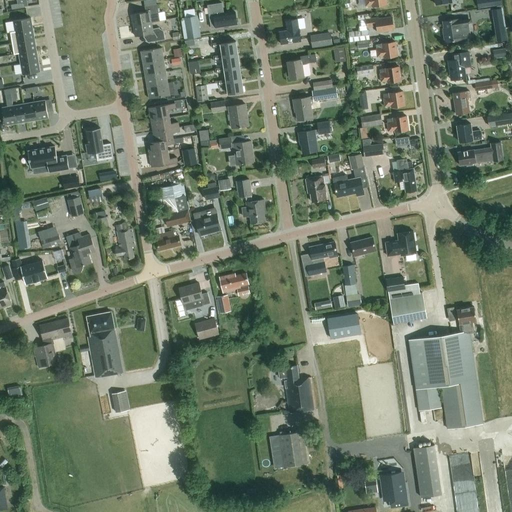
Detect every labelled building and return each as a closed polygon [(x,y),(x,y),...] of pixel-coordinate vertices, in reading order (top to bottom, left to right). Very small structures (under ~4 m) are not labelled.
[(221,3),(207,5),(209,16),(213,15),(215,27),(223,26),(225,28),(228,27),(230,25),(237,23),(235,12),(228,13),(228,12),(223,13),(221,3)] [(132,14),(134,25),(152,22),(151,22),(160,21),(157,4),(145,6),(146,12),(132,14)] [(494,8),(499,40),(509,39),(505,6),(494,8)] [(185,39),(201,36),(197,15),(184,17),(184,19),(181,19),(185,39)] [(376,26),(377,33),(394,30),(392,17),(379,19),(379,17),(366,19),(367,27),(376,26)] [(33,28),(31,18),(13,21),(15,31),(33,28)] [(301,41),(300,38),(304,38),(303,28),(299,29),(298,18),(285,20),(287,31),(279,32),(281,44),(301,41)] [(445,42),(462,40),(462,39),(471,38),(468,19),(459,20),(458,19),(443,21),(445,35),(444,35),(445,42)] [(153,29),(152,22),(134,25),(136,36),(150,34),(151,42),(165,40),(164,31),(160,32),(160,28),(153,29)] [(35,39),(33,28),(15,31),(10,32),(12,43),(35,39)] [(349,32),(350,42),(369,40),(368,30),(349,32)] [(331,34),(311,37),(312,48),(333,45),(331,34)] [(36,50),(35,39),(12,43),(14,54),(19,53),(36,50)] [(356,41),(357,48),(369,47),(369,40),(356,41)] [(236,41),(220,44),(220,42),(211,44),(212,48),(221,47),(222,55),(238,52),(236,41)] [(383,56),(383,58),(398,56),(396,42),(381,44),(376,45),(377,57),(383,56)] [(335,48),(338,61),(348,59),(346,46),(335,48)] [(141,51),(143,63),(164,59),(162,47),(141,51)] [(506,57),(505,48),(493,50),(494,59),(506,57)] [(19,53),(21,64),(38,61),(36,50),(19,53)] [(451,80),(452,80),(455,81),(456,79),(466,78),(464,68),(472,66),(469,51),(452,54),(453,60),(448,61),(450,74),(448,76),(451,78),(451,80)] [(223,59),(224,67),(239,65),(238,52),(222,55),(213,56),(214,61),(223,59)] [(315,54),(310,55),(300,56),(301,60),(287,62),(290,78),(304,76),(302,64),(316,62),(315,54)] [(143,63),(145,75),(166,71),(164,59),(143,63)] [(193,72),(202,71),(201,60),(191,61),(193,72)] [(40,72),(38,61),(21,64),(23,75),(40,72)] [(225,72),(226,80),(241,77),(239,65),(224,67),(215,69),(216,73),(225,72)] [(354,74),(358,74),(373,72),(372,65),(357,68),(353,69),(354,74)] [(387,81),(387,83),(401,81),(399,67),(385,69),(379,69),(381,82),(387,81)] [(145,75),(147,87),(168,83),(166,71),(145,75)] [(241,77),(226,80),(217,81),(218,86),(227,84),(228,94),(243,92),(241,77)] [(476,91),(498,87),(497,79),(475,83),(476,91)] [(313,83),(314,89),(333,87),(332,80),(313,83)] [(168,83),(147,87),(149,99),(170,95),(168,83)] [(208,99),(206,85),(196,86),(197,101),(208,99)] [(333,88),(333,87),(314,89),(314,91),(312,91),(313,96),(293,99),(294,108),(296,107),(298,120),(312,117),(310,102),(338,98),(336,87),(333,88)] [(391,106),(391,107),(405,105),(403,91),(388,94),(388,93),(383,94),(385,107),(391,106)] [(456,114),(469,112),(468,100),(471,100),(469,91),(453,93),(456,114)] [(38,120),(48,118),(45,100),(34,102),(38,120)] [(174,101),(175,103),(149,107),(151,121),(170,118),(169,110),(182,107),(181,100),(174,101)] [(245,104),(225,107),(225,101),(211,103),(212,112),(229,109),(231,128),(248,126),(246,113),(247,113),(245,104)] [(34,102),(24,104),(27,122),(38,120),(34,102)] [(13,106),(16,123),(27,122),(24,104),(13,106)] [(5,125),(16,123),(13,106),(2,108),(5,125)] [(511,112),(487,116),(489,127),(511,123),(511,112)] [(362,127),(382,124),(381,114),(360,117),(362,127)] [(394,130),(395,132),(409,130),(407,116),(392,118),(387,119),(388,131),(394,130)] [(170,118),(151,121),(153,131),(179,127),(178,122),(171,123),(170,118)] [(304,153),(317,151),(315,134),(319,134),(331,132),(329,122),(317,124),(318,130),(315,130),(298,132),(300,141),(302,140),(304,153)] [(481,138),(482,138),(481,131),(480,131),(472,132),(471,124),(457,126),(459,142),(481,139),(481,138)] [(179,127),(153,131),(155,142),(173,139),(172,133),(180,132),(180,131),(185,130),(185,126),(179,127)] [(86,144),(87,154),(96,153),(97,161),(113,158),(111,143),(103,144),(100,128),(86,130),(88,143),(86,144)] [(199,131),(200,141),(210,140),(208,129),(199,131)] [(411,135),(397,137),(398,145),(412,143),(411,135)] [(183,142),(182,137),(173,139),(155,142),(147,143),(149,153),(168,150),(167,145),(183,142)] [(231,137),(219,139),(220,149),(233,147),(231,137)] [(230,165),(237,164),(254,162),(251,141),(234,144),(235,155),(229,156),(230,165)] [(460,165),(467,164),(467,165),(473,165),(473,163),(493,160),(493,161),(503,160),(501,142),(491,143),(491,148),(474,150),(458,152),(460,165)] [(383,143),(363,146),(364,156),(384,154),(383,143)] [(48,165),(49,172),(69,169),(67,155),(57,157),(55,146),(28,151),(29,155),(26,155),(27,164),(30,164),(31,168),(48,165)] [(197,164),(194,148),(182,150),(185,166),(197,164)] [(168,150),(149,153),(152,167),(177,162),(177,157),(169,158),(168,150)] [(361,154),(349,156),(351,169),(364,166),(361,154)] [(324,158),(312,160),(313,168),(326,166),(324,158)] [(414,168),(413,169),(411,161),(407,162),(406,158),(397,160),(398,171),(393,172),(395,182),(404,181),(405,192),(417,191),(415,178),(416,177),(415,173),(414,173),(414,168)] [(211,173),(207,173),(208,175),(205,175),(206,181),(210,180),(210,179),(215,178),(214,175),(211,173)] [(337,197),(356,193),(357,196),(364,194),(360,177),(348,180),(347,174),(333,178),(337,197)] [(312,202),(327,199),(323,176),(306,178),(308,194),(310,193),(312,202)] [(218,180),(220,190),(223,190),(224,197),(232,195),(230,189),(232,188),(229,177),(218,180)] [(236,181),(239,197),(252,195),(249,179),(236,181)] [(62,183),(63,189),(80,186),(79,180),(62,183)] [(204,189),(206,200),(220,197),(217,181),(207,183),(208,188),(204,189)] [(162,200),(167,227),(191,222),(185,195),(162,200)] [(80,196),(67,200),(72,216),(85,213),(80,196)] [(36,210),(49,206),(46,197),(33,202),(36,210)] [(246,202),(247,207),(242,208),(244,217),(250,216),(251,224),(265,222),(263,208),(265,207),(264,199),(246,202)] [(41,217),(50,215),(48,209),(39,212),(41,217)] [(196,219),(200,236),(221,230),(217,213),(216,213),(215,209),(194,214),(196,219)] [(96,219),(99,231),(109,229),(107,216),(96,219)] [(28,243),(24,221),(17,222),(21,244),(28,243)] [(132,228),(117,231),(120,249),(115,250),(117,256),(124,255),(125,259),(134,258),(132,246),(135,246),(132,228)] [(44,248),(51,246),(61,242),(56,229),(39,235),(44,248)] [(172,231),(155,235),(159,251),(181,245),(178,235),(174,236),(172,231)] [(401,255),(416,253),(413,231),(397,233),(398,240),(385,242),(387,256),(400,254),(401,255)] [(70,248),(74,258),(70,260),(74,271),(77,273),(81,271),(82,268),(81,266),(91,262),(87,251),(94,248),(90,234),(81,237),(84,243),(70,248)] [(351,242),(354,256),(376,251),(373,237),(351,242)] [(312,259),(313,259),(313,263),(307,264),(307,265),(308,274),(309,275),(327,272),(324,257),(329,256),(330,258),(338,256),(334,242),(310,247),(312,259)] [(0,262),(10,260),(10,256),(2,258),(0,249),(0,262)] [(63,251),(56,252),(59,265),(65,263),(63,251)] [(26,284),(48,278),(43,260),(21,267),(26,284)] [(354,265),(342,267),(348,307),(362,305),(360,293),(358,294),(354,265)] [(250,292),(249,284),(246,273),(235,275),(235,273),(220,277),(223,293),(237,290),(239,295),(250,292)] [(385,280),(389,298),(419,293),(417,284),(405,286),(403,276),(385,280)] [(0,308),(12,304),(6,287),(4,282),(0,283),(0,286),(1,289),(0,289),(0,308)] [(183,303),(192,301),(194,307),(202,305),(210,303),(207,292),(202,294),(199,283),(179,288),(183,303)] [(419,293),(389,298),(393,323),(427,317),(423,292),(419,293)] [(228,294),(217,296),(220,313),(231,310),(228,294)] [(344,295),(333,297),(335,307),(345,305),(344,295)] [(332,307),(331,299),(315,303),(316,310),(332,307)] [(474,307),(457,310),(461,332),(469,331),(471,331),(473,328),(472,322),(477,321),(474,307)] [(87,317),(91,336),(88,337),(96,377),(123,372),(111,312),(87,317)] [(360,333),(357,314),(328,318),(331,338),(360,333)] [(219,334),(215,318),(203,321),(204,326),(197,328),(200,339),(219,334)] [(34,348),(38,368),(57,363),(52,340),(60,338),(61,340),(65,339),(65,336),(71,335),(68,319),(41,326),(45,345),(34,348)] [(461,332),(409,340),(419,411),(441,408),(438,385),(441,385),(448,429),(482,424),(469,331),(461,332)] [(287,368),(279,369),(280,377),(285,377),(289,413),(316,409),(312,378),(312,377),(299,379),(297,365),(287,367),(287,368)] [(10,387),(12,397),(25,394),(22,384),(10,387)] [(126,391),(112,394),(116,413),(130,410),(126,391)] [(278,435),(283,467),(307,463),(302,431),(286,434),(285,431),(280,432),(280,435),(278,435)] [(436,445),(414,448),(422,497),(443,494),(436,445)] [(390,475),(381,476),(383,491),(385,491),(386,500),(390,499),(392,507),(401,506),(408,505),(405,489),(404,489),(401,472),(390,474),(390,475)] [(376,481),(365,482),(367,493),(378,492),(376,481)] [(0,510),(9,509),(5,487),(0,487),(0,510)]
